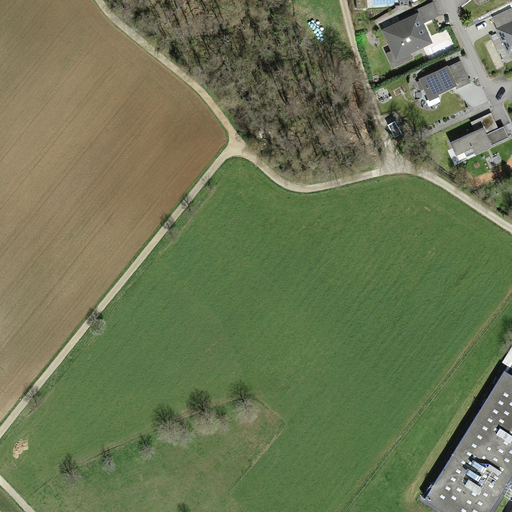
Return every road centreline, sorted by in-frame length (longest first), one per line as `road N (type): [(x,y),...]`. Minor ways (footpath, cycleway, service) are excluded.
road 1 (track): [(0,434),(227,154),(248,154),(297,190),(398,168),(423,173),(511,229)]
road 2 (track): [(96,0),(202,95),(235,151)]
road 3 (track): [(341,0),(398,168)]
road 4 (residential): [(511,80),(487,90),(449,0)]
